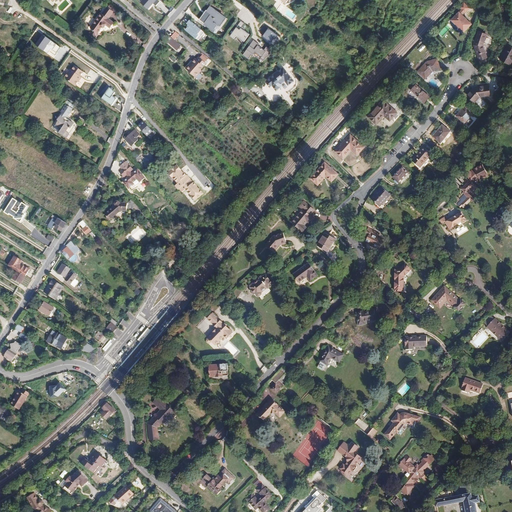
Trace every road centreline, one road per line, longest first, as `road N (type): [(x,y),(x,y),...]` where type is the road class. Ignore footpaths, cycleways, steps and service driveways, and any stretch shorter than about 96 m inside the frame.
road 1 (residential): [(188,0),(149,46),(96,188),(0,342)]
road 2 (residential): [(162,487),(353,286),(362,257)]
road 3 (residential): [(0,496),(86,432),(134,456)]
road 4 (unknown): [(130,96),(11,0)]
road 5 (residential): [(365,189),(451,93)]
